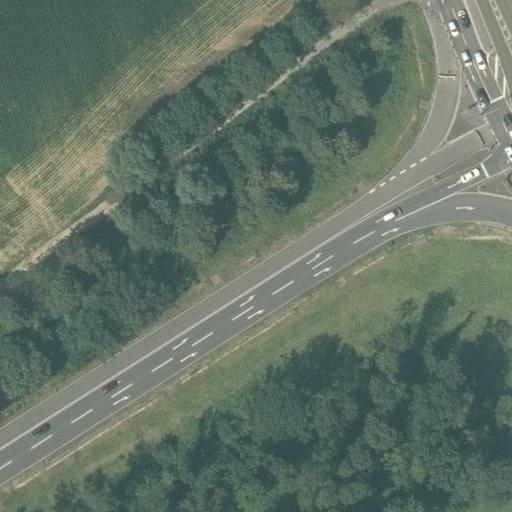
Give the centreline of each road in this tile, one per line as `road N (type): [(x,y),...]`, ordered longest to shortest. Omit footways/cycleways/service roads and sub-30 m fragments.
road 1 (track): [(387,0),(0,290)]
road 2 (motorway): [(389,190),(0,438)]
road 3 (motorway): [(0,472),(348,244)]
road 4 (motorway): [(445,0),(443,108),(389,190)]
road 5 (motorway): [(348,244),(511,159)]
road 6 (motorway): [(348,244),(469,209),(511,217)]
road 7 (motorway): [(511,125),(389,190)]
